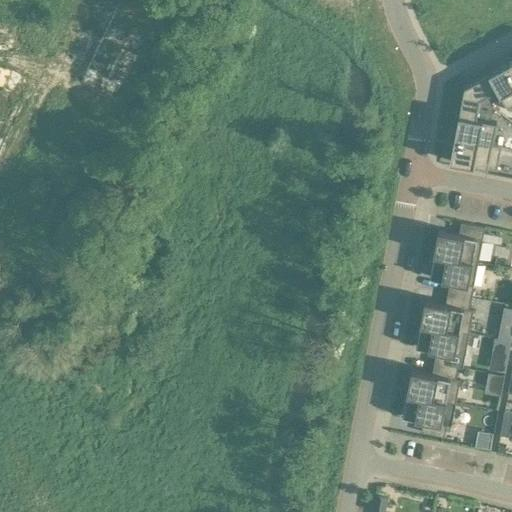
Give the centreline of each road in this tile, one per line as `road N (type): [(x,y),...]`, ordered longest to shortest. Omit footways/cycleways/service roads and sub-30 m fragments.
road 1 (residential): [(356,461),(411,174)]
road 2 (residential): [(411,174),(429,82),(395,0)]
road 3 (residential): [(511,498),(356,461)]
